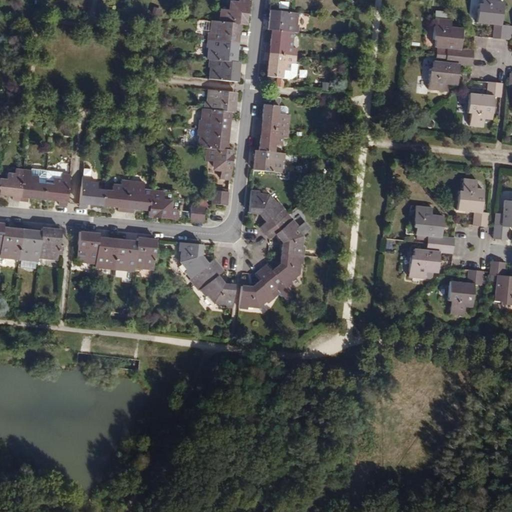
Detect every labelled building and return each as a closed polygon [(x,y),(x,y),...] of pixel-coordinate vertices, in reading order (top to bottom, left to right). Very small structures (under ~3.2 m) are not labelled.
[(223,8),(222,20),(240,23),(247,23),(249,0),(231,0),(230,2),(229,8),(223,8)] [(489,38),(511,40),(511,38),(511,30),(511,25),(498,24),(501,1),(494,0),(493,0),(479,0),(479,4),(475,4),(473,22),(491,24),(489,38)] [(272,32),(294,35),(299,35),(300,26),(298,26),(299,14),(271,11),(269,32),(272,32)] [(445,47),(444,55),(470,58),(471,50),(457,49),(459,28),(449,27),(449,20),(433,18),(431,39),(433,39),(433,46),(445,47)] [(240,23),(222,20),(213,19),(211,33),(209,33),(208,41),(238,44),(240,23)] [(267,47),(267,56),(297,59),(297,50),(292,50),(294,35),(272,32),(271,48),(267,47)] [(208,60),(210,60),(236,63),(238,44),(208,41),(208,49),(209,49),(208,60)] [(470,58),(444,55),(443,63),(431,62),(430,69),(428,69),(426,90),(442,92),(443,84),(453,85),(455,64),(469,66),(470,58)] [(296,66),(297,59),(267,56),(266,63),(269,64),(268,79),(291,82),(298,75),(298,66),(296,66)] [(236,63),(210,60),(209,69),(211,69),(210,81),(238,84),(240,64),(236,63)] [(498,84),(483,82),(482,96),(465,95),(463,114),(467,114),(465,126),(479,127),(480,120),(487,120),(489,97),(497,98),(498,84)] [(206,103),(205,111),(231,114),(235,114),(237,94),(209,91),(208,103),(206,103)] [(259,122),(258,130),(288,134),(290,117),(288,116),(289,111),(285,109),(280,108),(276,108),(265,107),(263,122),(259,122)] [(231,114),(205,111),(203,111),(202,123),(200,123),(199,130),(229,133),(231,114)] [(229,133),(199,130),(198,138),(201,138),(199,149),(208,150),(227,152),(229,133)] [(259,153),(275,155),(275,147),(282,148),(283,140),(288,141),(288,134),(258,130),(258,137),(261,138),(259,153)] [(227,152),(208,150),(207,163),(213,164),(212,169),(215,173),(221,173),(220,181),(231,182),(234,153),(227,152)] [(286,156),(275,155),(259,153),(256,153),(254,173),(282,176),(282,168),(285,168),(286,156)] [(12,201),(20,201),(23,171),(15,170),(15,175),(7,174),(6,181),(0,179),(0,195),(13,197),(12,201)] [(32,172),(23,171),(20,201),(27,202),(28,199),(44,200),(47,172),(32,170),(32,172)] [(47,172),(44,200),(58,202),(58,205),(67,206),(70,175),(61,175),(61,173),(47,172)] [(104,206),(106,191),(98,190),(98,183),(90,182),(91,178),(83,177),(80,207),(88,208),(88,205),(104,206)] [(474,178),(461,177),(459,190),(456,190),(454,209),(471,211),(469,224),(484,226),(485,211),(478,210),(480,188),(474,187),(474,178)] [(119,211),(128,212),(131,182),(123,181),(122,186),(114,185),(113,191),(106,191),(104,206),(119,208),(119,211)] [(145,183),(131,182),(128,212),(135,213),(135,210),(150,211),(152,192),(152,190),(145,189),(145,183)] [(230,191),(215,190),(213,204),(228,205),(230,191)] [(152,192),(150,211),(149,217),(179,220),(180,211),(172,210),(173,203),(171,200),(164,199),(164,193),(152,192)] [(260,229),(265,235),(284,218),(280,213),(284,210),(278,203),(276,204),(270,196),(260,195),(260,193),(252,192),(249,215),(260,216),(266,224),(260,229)] [(511,197),(509,198),(509,200),(501,199),(500,213),(493,213),(491,238),(505,240),(506,226),(511,226),(511,197)] [(426,241),(451,243),(452,235),(438,234),(440,214),(430,213),(431,206),(414,204),(412,225),(415,225),(414,232),(426,233),(426,241)] [(204,208),(190,207),(189,221),(203,223),(204,208)] [(282,244),(281,255),(303,257),(304,248),(302,248),(303,237),(296,230),(298,228),(292,221),(289,224),(284,218),(265,235),(270,241),(275,236),(282,244)] [(22,231),(3,229),(0,254),(0,258),(19,261),(22,231)] [(42,229),(41,233),(38,259),(57,261),(61,231),(42,229)] [(22,231),(19,261),(21,261),(20,268),(36,269),(37,262),(38,263),(38,259),(41,233),(22,231)] [(96,264),(99,238),(99,235),(80,233),(77,263),(96,264)] [(95,268),(115,270),(118,241),(99,238),(96,264),(95,268)] [(137,243),(135,269),(154,270),(157,241),(138,239),(137,243)] [(118,241),(115,270),(134,272),(135,269),(137,243),(118,241)] [(450,252),(451,243),(426,241),(425,249),(412,248),(412,255),(410,254),(407,276),(424,277),(424,270),(435,270),(437,250),(450,252)] [(199,283),(219,266),(214,260),(207,265),(200,256),(202,245),(180,243),(178,253),(181,253),(180,263),(187,271),(185,273),(191,280),(194,277),(199,283)] [(261,270),(278,290),(283,286),(286,290),(293,284),(291,282),(299,275),(300,266),(303,266),(303,257),(281,255),(280,265),(272,272),(267,266),(261,270)] [(502,262),(488,261),(487,271),(487,276),(494,276),(491,301),(499,302),(498,305),(511,306),(511,277),(501,276),(502,262)] [(223,271),(219,266),(199,283),(203,288),(199,291),(205,298),(207,296),(213,305),(223,306),(223,308),(232,309),(235,287),(224,285),(217,277),(223,271)] [(480,270),(465,268),(464,282),(447,281),(445,300),(449,300),(447,313),(461,314),(462,306),(469,307),(471,284),(478,284),(480,270)] [(278,290),(261,270),(255,275),(260,281),(252,288),(241,287),(239,310),(248,310),(248,308),(258,309),(266,302),(268,304),(275,298),(272,295),(278,290)]
